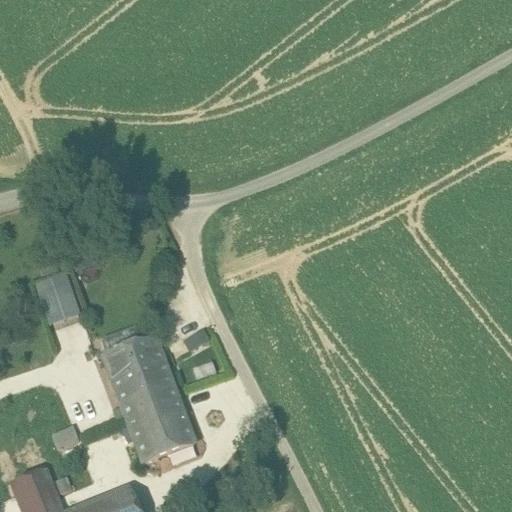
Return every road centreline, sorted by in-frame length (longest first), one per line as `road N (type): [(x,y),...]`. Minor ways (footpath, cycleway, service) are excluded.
road 1 (unclassified): [(511,51),(290,175),(183,211)]
road 2 (unclassified): [(319,511),(213,310),(185,246),(183,211)]
road 3 (unclassified): [(183,211),(97,196),(0,201)]
road 4 (track): [(259,389),(205,465),(154,489)]
